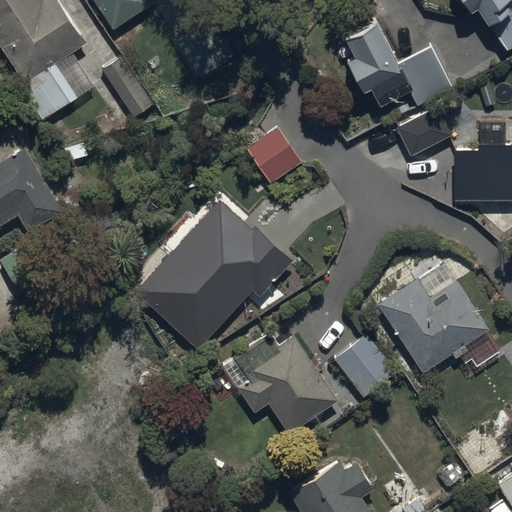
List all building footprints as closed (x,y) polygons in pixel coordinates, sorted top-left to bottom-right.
[(0,0),(0,42),(23,78),(20,81),(42,116),(95,82),(72,46),(86,37),(61,0),(0,0)] [(96,0),(116,31),(165,0),(96,0)] [(511,0),(466,0),(470,6),(478,1),(508,48),(511,44),(511,0)] [(378,15),(331,39),(341,60),(347,56),(362,86),(374,81),(383,99),(408,86),(418,104),(453,87),(431,42),(399,57),(378,15)] [(216,16),(180,39),(201,72),(238,49),(216,16)] [(120,52),(101,66),(135,113),(154,99),(120,52)] [(435,104),(398,124),(414,152),(451,132),(435,104)] [(454,143),(454,195),(511,195),(511,139),(509,140),(510,121),(479,120),(479,143),(454,143)] [(278,122),(245,144),(270,181),(303,159),(278,122)] [(24,143),(0,157),(0,222),(19,212),(27,226),(61,206),(24,143)] [(218,199),(135,291),(198,348),(252,289),(261,297),(293,261),(256,227),(252,230),(218,199)] [(40,232),(1,256),(21,287),(59,263),(40,232)] [(440,256),(377,300),(423,367),(450,348),(455,355),(468,346),(466,343),(489,327),(440,256)] [(132,315),(97,336),(132,394),(167,373),(132,315)] [(341,397),(294,330),(279,340),(271,328),(235,354),(249,375),(238,383),(257,409),(270,399),(292,431),(341,397)] [(369,329),(335,354),(363,394),(397,369),(369,329)] [(84,380),(61,393),(74,415),(96,402),(84,380)] [(0,511),(90,511),(78,492),(60,503),(26,445),(69,419),(47,383),(23,397),(25,400),(0,414),(0,511)] [(341,457),(288,489),(301,511),(373,511),(362,493),(374,485),(358,459),(346,466),(341,457)] [(511,470),(497,480),(511,502),(511,470)]
